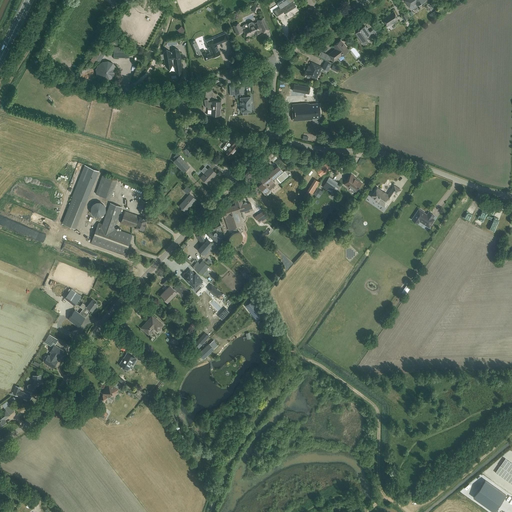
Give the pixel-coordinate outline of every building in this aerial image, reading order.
[(298,10),(293,2),(284,7),(283,6),(275,12),(279,18),(286,14),(288,16),(298,10)] [(398,19),(394,12),(383,19),(387,26),(398,19)] [(409,18),(405,12),(401,15),(405,21),(409,18)] [(236,35),(244,32),(246,36),(254,32),(255,35),(261,32),(259,28),(266,24),(263,18),(257,20),(257,22),(254,23),(253,22),(251,21),(249,23),(248,24),(246,24),(243,25),(243,27),(242,27),(242,26),(241,26),(240,22),(232,26),(236,35)] [(178,30),(182,34),(187,30),(183,26),(178,30)] [(369,32),(365,26),(359,30),(355,33),(364,45),(368,42),(366,39),(371,35),(373,38),(378,35),(374,29),(369,32)] [(228,40),(225,34),(214,39),(214,38),(206,42),(210,52),(203,55),(205,60),(212,57),(220,54),(216,45),(228,40),(232,51),(237,49),(233,38),(228,40)] [(343,44),(340,41),(334,46),(336,49),(328,55),(333,61),(337,58),(340,55),(342,56),(348,51),(345,47),(346,47),(343,44)] [(124,43),(119,43),(119,47),(114,47),(114,57),(129,58),(130,47),(124,47),(124,43)] [(106,48),(101,45),(89,63),(93,66),(97,61),(99,62),(104,54),(102,53),(106,48)] [(357,59),(362,56),(354,46),(350,49),(357,59)] [(182,69),(179,51),(172,52),(172,53),(165,54),(166,61),(166,62),(167,63),(168,64),(169,65),(171,65),(174,64),(175,70),(182,69)] [(331,64),(325,61),(322,67),(328,71),(331,64)] [(321,67),(311,63),(306,74),(316,79),(317,76),(318,76),(321,71),(320,71),(321,67)] [(235,85),(234,85),(234,86),(235,86),(235,90),(230,90),(230,95),(235,95),(236,95),(240,94),(240,97),(241,111),(242,111),(243,111),(243,114),(248,114),(247,111),(251,110),(252,110),(251,110),(251,106),(251,105),(251,101),(250,97),(250,96),(244,97),(243,94),(244,94),(243,85),(243,84),(242,84),(235,85)] [(309,87),(294,84),(293,91),(308,93),(309,87)] [(207,107),(208,110),(207,115),(211,115),(219,116),(220,106),(221,102),(212,101),(212,105),(209,105),(208,99),(204,100),(205,107),(207,107)] [(307,104),(307,103),(292,104),(293,121),(312,119),(312,118),(320,118),(319,104),(309,104),(307,104)] [(222,149),(225,151),(231,156),(239,147),(236,145),(240,141),(233,136),(228,141),(226,143),(226,144),(222,149)] [(190,167),(180,155),(173,161),(184,172),(190,167)] [(328,163),(318,170),(322,176),(332,169),(328,163)] [(85,165),(62,223),(73,227),(96,170),(85,165)] [(282,169),(277,165),(267,174),(266,173),(260,179),(263,182),(259,186),(267,195),(270,193),(269,192),(271,190),(268,187),(274,181),(272,179),(282,169)] [(217,173),(210,167),(200,178),(207,184),(217,173)] [(355,177),(351,174),(344,185),(348,187),(349,186),(356,191),(361,183),(354,178),(355,177)] [(117,180),(103,175),(96,194),(110,199),(117,180)] [(338,183),(329,177),(322,187),(331,193),(333,190),(335,192),(339,186),(337,184),(338,183)] [(192,190),(187,185),(183,190),(187,194),(192,190)] [(400,190),(394,186),(387,195),(385,193),(384,193),(377,188),(373,194),(375,196),(373,197),(374,198),(376,200),(377,200),(381,203),(380,204),(385,207),(395,193),(397,195),(400,190)] [(323,192),(317,188),(314,194),(319,197),(323,192)] [(196,200),(190,194),(179,206),(185,211),(196,200)] [(243,206),(241,200),(240,197),(234,199),(236,205),(225,209),(226,213),(223,214),(226,221),(228,229),(233,228),(235,233),(233,234),(231,236),(230,237),(230,238),(229,239),(229,240),(229,241),(229,242),(229,243),(229,244),(230,244),(230,245),(231,246),(232,246),(233,247),(234,247),(235,247),(236,247),(237,246),(238,245),(239,245),(240,244),(241,243),(242,242),(242,241),(242,240),(243,238),(243,237),(243,236),(243,234),(242,234),(242,233),(241,232),(240,232),(239,232),(238,232),(237,232),(235,227),(242,225),(238,213),(244,210),(245,212),(253,210),(250,203),(243,206)] [(148,202),(142,200),(138,210),(144,213),(148,202)] [(93,214),(95,216),(98,216),(101,216),(104,214),(105,211),(106,208),(105,205),(103,203),(100,202),(97,202),(94,203),(92,205),(91,208),(91,211),(93,214)] [(122,207),(110,203),(102,225),(98,223),(91,243),(124,255),(132,235),(114,229),(122,207)] [(269,219),(263,210),(255,217),(259,223),(261,221),(263,223),(269,219)] [(427,215),(419,210),(417,213),(416,212),(413,217),(416,219),(415,220),(415,221),(418,222),(419,222),(419,221),(429,228),(434,220),(432,218),(434,216),(428,212),(427,215)] [(147,220),(125,211),(121,223),(143,231),(147,220)] [(218,220),(217,219),(215,221),(209,225),(209,224),(209,225),(211,229),(203,234),(202,234),(197,236),(202,245),(199,249),(198,249),(198,250),(202,254),(214,240),(217,243),(220,239),(219,238),(217,236),(217,235),(216,234),(216,233),(214,230),(222,226),(219,220),(218,220)] [(184,259),(179,255),(175,260),(179,264),(184,259)] [(209,267),(202,260),(195,269),(201,275),(202,274),(205,277),(210,272),(206,269),(209,267)] [(196,276),(189,270),(183,276),(189,281),(188,282),(193,288),(192,289),(196,292),(201,287),(197,282),(200,279),(196,275),(196,276)] [(173,285),(167,279),(163,284),(167,288),(160,295),(166,301),(173,294),(174,295),(177,291),(184,297),(189,292),(180,283),(173,289),(172,287),(173,285)] [(218,298),(222,294),(211,284),(207,289),(218,298)] [(81,296),(71,289),(64,298),(74,305),(81,296)] [(98,304),(92,299),(87,307),(81,315),(75,310),(68,319),(78,327),(85,318),(91,310),(92,311),(98,304)] [(252,299),(246,304),(256,317),(262,312),(252,299)] [(162,325),(152,316),(149,319),(150,320),(146,325),(145,324),(142,327),(145,330),(144,330),(148,334),(154,327),(158,331),(162,325)] [(58,340),(49,335),(44,342),(53,347),(50,352),(52,353),(49,356),(48,355),(47,357),(46,356),(43,360),(45,361),(44,362),(53,368),(57,361),(56,360),(58,356),(60,357),(64,351),(54,345),(58,340)] [(209,343),(198,354),(203,359),(214,349),(209,343)] [(137,351),(134,356),(141,360),(143,357),(141,356),(142,353),(137,351)] [(134,358),(127,353),(124,358),(123,358),(119,365),(128,370),(134,358)] [(41,379),(41,375),(35,376),(36,382),(34,382),(31,385),(30,384),(28,385),(28,388),(31,390),(31,392),(33,392),(35,393),(41,386),(44,386),(43,383),(45,382),(41,379)] [(125,388),(117,381),(114,386),(123,392),(125,388)] [(118,389),(108,383),(102,393),(104,394),(103,395),(102,395),(100,400),(104,402),(107,398),(105,396),(105,395),(112,399),(118,389)] [(99,408),(95,414),(104,419),(108,413),(99,408)] [(9,415),(5,410),(0,413),(0,425),(5,422),(4,419),(9,415)] [(505,458),(500,466),(502,468),(503,468),(508,460),(505,458)] [(508,460),(503,468),(505,469),(505,470),(511,462),(508,460)] [(486,478),(474,495),(494,510),(506,493),(486,478)]
